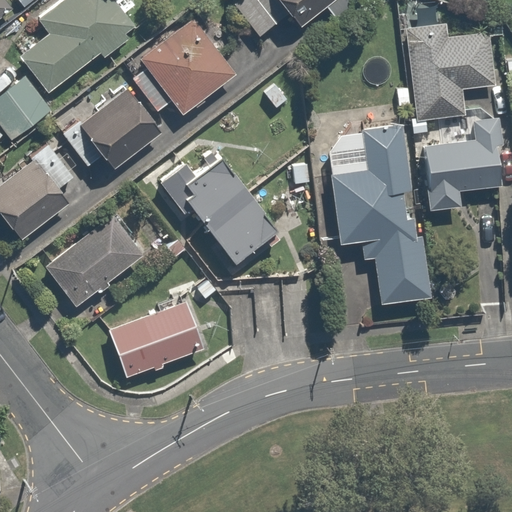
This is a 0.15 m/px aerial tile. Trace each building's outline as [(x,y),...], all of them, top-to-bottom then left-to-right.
[(132,0),(59,0),(36,17),(42,26),(11,49),(37,84),(125,19),(118,11),(133,0),(132,0)] [(359,9),(352,0),(268,0),(287,25),(317,3),(335,27),(359,9)] [(131,55),(141,68),(128,79),(152,110),(166,99),(176,113),(234,67),(189,9),(131,55)] [(465,87),(495,85),(492,15),(405,18),(409,116),(466,114),(465,87)] [(289,90),(274,71),(249,90),(264,109),(289,90)] [(0,136),(41,109),(19,76),(0,88),(0,136)] [(157,124),(124,85),(70,130),(102,169),(157,124)] [(351,125),(355,160),(333,162),(334,168),(327,169),(335,241),(351,239),(353,260),(367,258),(372,309),(424,303),(403,119),(351,125)] [(457,206),(455,185),(491,181),(487,135),(419,141),(423,187),(425,208),(457,206)] [(279,230),(207,139),(153,181),(225,273),(279,230)] [(61,199),(27,154),(0,174),(0,219),(12,236),(61,199)] [(305,155),(281,157),(283,179),(307,178),(305,155)] [(142,248),(109,208),(42,263),(75,304),(142,248)] [(198,349),(178,295),(98,325),(118,378),(198,349)]
